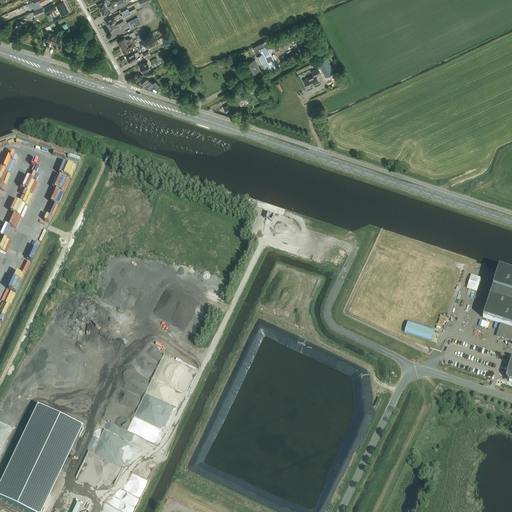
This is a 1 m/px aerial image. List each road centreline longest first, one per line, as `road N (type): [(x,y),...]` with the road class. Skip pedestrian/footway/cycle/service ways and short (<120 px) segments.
road 1 (secondary): [(511,222),(116,92)]
road 2 (unknown): [(101,500),(162,444),(264,232)]
road 3 (unclassified): [(412,373),(328,321),(350,257),(345,245),(287,226)]
road 4 (track): [(0,383),(103,166)]
road 5 (unclassified): [(340,511),(412,373)]
road 6 (track): [(417,371),(427,402),(374,511)]
